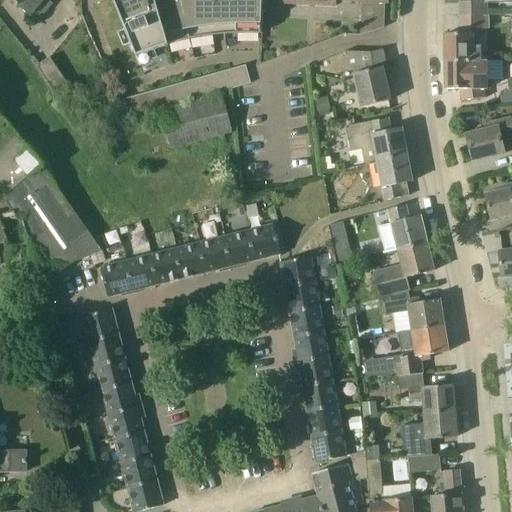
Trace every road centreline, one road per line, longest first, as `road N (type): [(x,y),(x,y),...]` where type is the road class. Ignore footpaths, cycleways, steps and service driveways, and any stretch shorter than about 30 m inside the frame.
road 1 (residential): [(172,511),(130,314),(236,282),(268,297),(300,469),(294,483),(264,493)]
road 2 (unclassified): [(472,320),(417,62),(419,0)]
road 3 (unclassified): [(486,511),(472,320)]
